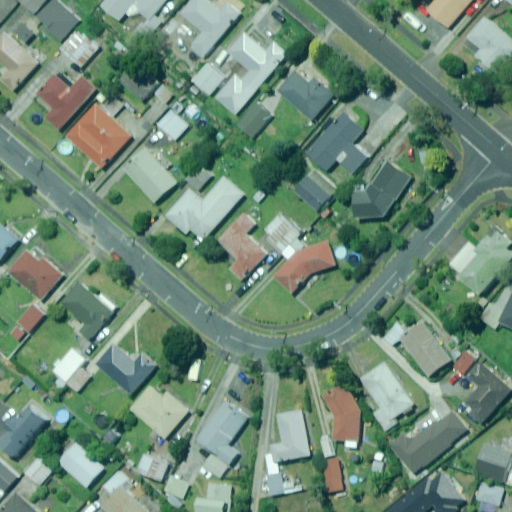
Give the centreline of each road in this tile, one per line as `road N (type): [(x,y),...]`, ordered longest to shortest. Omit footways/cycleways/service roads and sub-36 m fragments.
road 1 (residential): [(499,150),(356,316),(331,334),(279,349),(221,331),(0,142)]
road 2 (residential): [(499,150),(324,0)]
